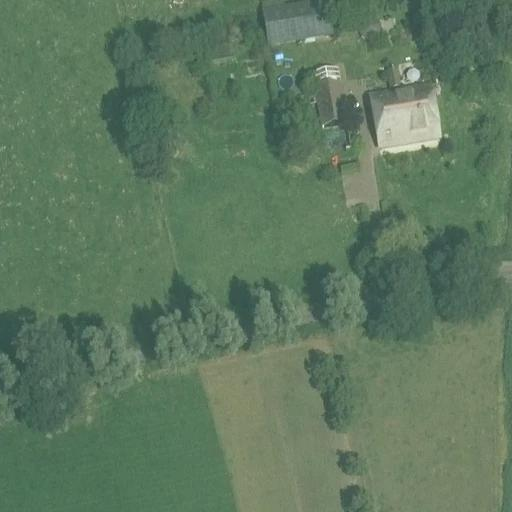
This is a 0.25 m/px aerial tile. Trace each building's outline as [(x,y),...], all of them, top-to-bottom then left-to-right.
[(332,40),(326,2),(262,13),(268,51),(332,40)] [(374,41),(380,34),(379,25),(372,20),(364,20),(358,27),(359,36),(365,42),(374,41)] [(252,59),(205,60),(206,102),(254,100),(252,59)] [(385,73),(389,91),(400,90),(397,72),(385,73)] [(317,105),(321,129),(347,124),(340,86),(315,91),(305,92),(307,102),(308,107),(317,105)] [(370,98),(379,150),(439,140),(430,88),(370,98)]
